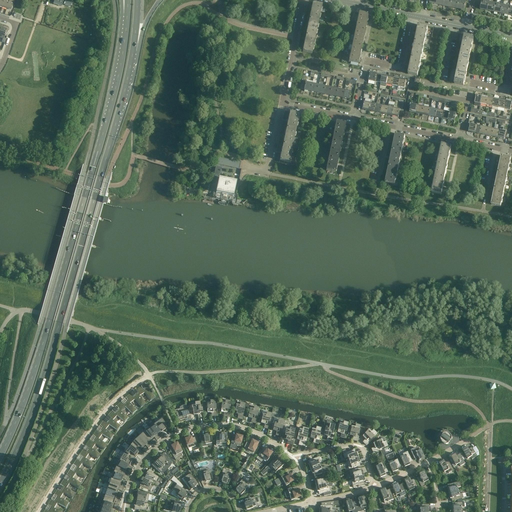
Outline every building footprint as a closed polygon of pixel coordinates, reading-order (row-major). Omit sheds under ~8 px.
[(15,0),(14,0),(9,0),(7,9),(11,11),(15,0)] [(459,1),(455,0),(452,0),(450,8),(457,9),(459,1)] [(459,1),(457,9),(464,11),(466,2),(459,1)] [(487,11),(489,2),(482,1),(480,9),(487,11)] [(496,4),(489,2),(487,11),(494,12),(496,4)] [(322,6),(312,4),(309,20),(319,22),(322,6)] [(503,5),(496,4),(494,12),(501,14),(503,5)] [(509,7),(503,5),(501,14),(508,15),(509,7)] [(365,31),(368,15),(359,13),(355,29),(365,31)] [(309,20),(306,36),(315,38),(319,22),(309,20)] [(418,26),(415,42),(424,44),(425,40),(428,28),(418,26)] [(0,38),(3,39),(4,36),(6,37),(8,31),(6,31),(6,30),(0,28),(0,38)] [(361,48),(365,31),(355,29),(353,40),(352,46),(361,48)] [(474,37),(464,35),(461,52),(470,54),(474,37)] [(315,38),(306,36),(302,52),(312,54),(315,40),(315,38)] [(415,42),(411,58),(421,60),(424,44),(415,42)] [(348,62),(356,64),(358,64),(361,48),(352,46),(348,62)] [(470,54),(461,52),(457,68),(467,70),(468,65),(470,54)] [(411,58),(408,74),(418,76),(421,60),(411,58)] [(467,70),(457,68),(454,84),(464,86),(467,70)] [(388,77),(382,75),(381,83),(380,86),(386,88),(387,85),(388,77)] [(310,92),(312,84),(306,82),(304,90),(310,92)] [(310,92),(317,93),(318,85),(312,84),(310,92)] [(317,93),(323,94),(325,86),(318,85),(317,93)] [(323,94),(330,96),(331,88),(325,86),(323,94)] [(336,97),(342,98),(344,90),(338,89),(336,97)] [(344,90),(342,98),(349,100),(351,92),(344,90)] [(416,114),(418,106),(411,104),(410,112),(416,114)] [(392,116),(394,108),(395,106),(389,105),(388,107),(386,115),(392,116)] [(416,114),(423,115),(424,107),(418,106),(416,114)] [(437,110),(431,108),(429,116),(435,118),(437,110)] [(442,119),(448,120),(450,112),(443,111),(442,119)] [(296,131),(299,114),(290,112),(286,128),(296,131)] [(450,112),(448,120),(455,122),(456,114),(450,112)] [(342,140),(345,124),(336,122),(332,138),(342,140)] [(292,147),(296,131),(286,128),(283,145),(292,147)] [(402,153),(405,136),(395,134),(392,151),(402,153)] [(338,156),(342,140),(332,138),(329,154),(338,156)] [(442,144),(438,160),(448,162),(451,146),(442,144)] [(292,147),(283,145),(279,161),(289,163),(292,147)] [(398,169),(402,153),(392,151),(389,167),(398,169)] [(338,156),(329,154),(325,171),(335,173),(338,156)] [(511,159),(501,157),(498,173),(507,175),(511,159)] [(438,160),(435,176),(444,178),(448,162),(438,160)] [(398,169),(389,167),(385,183),(395,185),(398,169)] [(504,191),(507,175),(498,173),(494,189),(504,191)] [(444,178),(435,176),(431,193),(441,195),(444,178)] [(219,178),(218,183),(216,193),(233,196),(236,182),(219,178)] [(77,186),(74,195),(75,195),(76,196),(79,196),(80,197),(81,197),(87,199),(88,199),(90,200),(91,200),(95,201),(97,202),(99,202),(102,203),(104,203),(104,204),(104,203),(108,205),(110,199),(106,197),(106,195),(107,193),(106,192),(105,192),(102,191),(100,191),(94,189),(93,189),(92,188),(91,188),(89,188),(84,186),(82,186),(79,185),(78,185),(78,184),(77,184),(77,185),(77,186)] [(504,191),(494,189),(491,205),(501,207),(504,191)] [(69,211),(100,220),(101,220),(101,219),(101,218),(100,217),(70,209),(69,209),(68,209),(68,210),(68,211),(69,211)] [(61,238),(92,247),(93,247),(93,246),(93,245),(92,245),(62,236),(61,236),(60,237),(60,238),(61,238)] [(53,264),(54,265),(84,273),(85,273),(86,273),(86,272),(86,271),(85,271),(54,262),(53,263),(53,264)] [(155,398),(148,387),(143,390),(141,386),(136,390),(138,394),(142,399),(147,396),(150,401),(155,398)] [(145,404),(142,399),(138,394),(133,397),(131,394),(126,397),(128,401),(133,407),(133,406),(138,403),(141,407),(145,404)] [(132,414),(137,411),(133,406),(133,407),(128,401),(124,405),(121,402),(116,406),(119,409),(124,414),(129,410),(132,414)] [(215,408),(215,402),(215,401),(210,401),(210,403),(206,403),(206,407),(207,407),(207,413),(212,413),(213,413),(213,417),(217,417),(217,408),(215,408)] [(230,408),(230,406),(230,401),(225,401),(225,403),(221,403),(221,407),(221,412),(224,413),(223,416),(230,417),(230,409),(230,408)] [(203,413),(202,408),(201,408),(200,405),(200,402),(195,402),(195,405),(191,406),(192,409),(193,409),(193,415),(198,415),(198,414),(199,414),(200,418),(203,417),(203,413)] [(244,411),(244,408),(245,404),(240,403),(240,405),(236,404),(235,408),(236,408),(234,414),(239,415),(240,415),(239,419),(243,420),(245,411),(244,411)] [(191,420),(188,410),(187,411),(186,408),(186,405),(184,405),(182,406),(181,407),(180,408),(180,409),(175,410),(177,416),(178,420),(179,420),(179,421),(185,419),(185,418),(186,418),(187,421),(191,420)] [(257,415),(258,412),(259,408),(254,407),(253,409),(250,408),(249,412),(248,418),(252,419),(254,419),(253,423),(256,424),(258,415),(257,415)] [(124,422),(128,418),(124,414),(119,409),(115,414),(112,411),(108,415),(111,418),(116,423),(120,418),(124,422)] [(272,414),(267,412),(266,415),(263,414),(261,417),(262,418),(261,423),(265,425),(265,424),(266,425),(265,428),(269,429),(271,421),(270,421),(271,418),(272,414)] [(121,426),(116,423),(111,418),(107,423),(104,420),(100,425),(103,428),(109,432),(113,427),(117,431),(121,426)] [(155,424),(161,432),(162,432),(164,430),(165,431),(169,428),(165,423),(164,421),(163,421),(162,419),(155,424)] [(283,425),(284,421),(279,420),(278,422),(275,421),(274,425),(273,431),(277,432),(278,432),(277,436),(281,437),(283,428),(282,428),(283,425)] [(342,438),(345,439),(348,430),(347,430),(348,423),(343,422),(343,424),(339,423),(338,427),(339,427),(337,433),(343,434),(342,438)] [(161,432),(155,424),(151,427),(150,425),(149,426),(159,440),(161,438),(158,434),(161,432)] [(328,440),(332,441),(334,433),(333,433),(335,426),(330,424),(329,427),(326,426),(324,429),(325,430),(324,435),(329,437),(328,440)] [(355,437),(354,441),(357,441),(360,433),(359,433),(360,426),(355,424),(355,427),(351,426),(350,430),(351,430),(349,435),(355,437)] [(157,441),(158,440),(159,440),(149,426),(148,426),(149,428),(145,431),(151,439),(154,437),(157,441)] [(315,443),(318,444),(320,436),(319,435),(321,428),(316,427),(315,429),(312,428),(311,432),(312,432),(310,438),(316,440),(315,443)] [(102,442),(103,440),(106,437),(110,440),(114,435),(109,432),(103,428),(100,433),(96,430),(93,435),(96,438),(102,442)] [(293,436),(295,430),(295,429),(288,428),(287,430),(286,430),(285,433),(282,432),(281,436),(285,436),(284,439),(288,440),(287,443),(289,443),(288,444),(292,445),(294,437),(293,436)] [(301,446),(304,447),(307,437),(306,437),(308,430),(303,429),(302,430),(299,429),(298,434),(297,440),(300,441),(299,444),(301,445),(301,446)] [(366,446),(372,440),(372,439),(374,436),(377,434),(373,430),(371,432),(369,429),(366,432),(362,436),(366,441),(364,443),(366,446)] [(138,434),(150,447),(152,445),(149,442),(151,439),(145,431),(140,435),(139,434),(138,434)] [(212,443),(211,440),(212,440),(212,436),(211,436),(210,433),(205,434),(205,436),(203,436),(204,440),(201,440),(202,447),(207,446),(207,444),(212,443)] [(226,447),(226,440),(227,440),(227,437),(226,437),(227,434),(221,433),(221,435),(219,435),(219,439),(216,439),(216,446),(221,446),(222,443),(222,447),(226,447)] [(447,444),(449,442),(450,443),(451,443),(451,442),(452,441),(451,440),(452,438),(452,437),(451,436),(451,435),(450,435),(450,434),(449,434),(448,434),(448,433),(447,433),(446,433),(443,434),(441,437),(441,439),(441,440),(441,441),(442,442),(442,443),(443,443),(443,444),(444,444),(445,444),(446,444),(446,445),(447,445),(447,444)] [(138,435),(139,436),(135,440),(142,448),(145,445),(148,449),(150,447),(138,434),(138,435)] [(236,450),(236,446),(240,447),(242,440),(242,437),(236,435),(236,436),(233,436),(230,448),(236,450)] [(199,449),(196,440),(195,437),(192,438),(191,437),(185,439),(186,443),(188,449),(192,448),(193,451),(199,449)] [(107,445),(102,442),(96,438),(93,442),(90,440),(86,445),(90,447),(96,451),(99,446),(104,449),(107,445)] [(388,446),(386,441),(383,442),(382,439),(378,440),(378,441),(373,443),(375,449),(372,450),(373,453),(380,451),(382,450),(381,449),(383,448),(388,446)] [(131,445),(130,443),(129,444),(130,445),(138,452),(142,455),(144,453),(140,450),(142,448),(135,440),(131,445)] [(249,454),(250,455),(251,455),(252,455),(253,455),(253,454),(254,453),(257,447),(256,447),(258,443),(252,441),(252,442),(248,440),(244,448),(245,448),(243,452),(249,454)] [(177,443),(171,446),(172,447),(169,449),(176,460),(181,457),(179,454),(182,452),(179,446),(177,443)] [(124,452),(134,460),(134,459),(137,456),(136,455),(138,453),(138,452),(130,445),(129,444),(128,445),(130,446),(124,452)] [(100,454),(96,451),(90,447),(87,452),(83,450),(79,455),(83,457),(89,461),(92,456),(97,459),(100,454)] [(468,459),(471,457),(472,460),(477,457),(472,448),(469,450),(467,447),(465,449),(462,451),(463,451),(465,454),(464,454),(466,456),(468,459)] [(267,461),(271,456),(270,456),(272,453),(267,449),(266,450),(264,448),(256,458),(261,462),(263,459),(267,461)] [(421,452),(420,449),(417,450),(416,448),(410,450),(415,460),(418,458),(419,460),(421,460),(421,459),(425,458),(425,457),(424,458),(422,454),(423,454),(422,452),(421,452)] [(349,461),(358,457),(356,452),(355,453),(354,450),(343,454),(345,459),(348,458),(349,461)] [(409,463),(412,461),(408,451),(402,454),(404,457),(401,458),(402,461),(401,461),(403,464),(403,463),(405,467),(404,467),(408,466),(410,465),(409,463)] [(134,460),(124,452),(120,460),(119,459),(118,460),(129,466),(130,465),(131,463),(132,463),(134,460)] [(161,455),(157,459),(164,466),(167,469),(168,468),(169,467),(170,465),(171,465),(171,464),(171,463),(172,462),(168,458),(163,453),(161,456),(161,455)] [(400,467),(396,457),(394,453),(386,456),(389,463),(390,466),(389,466),(390,469),(391,469),(392,472),(392,473),(396,471),(398,470),(397,468),(400,467)] [(454,455),(450,458),(451,457),(453,460),(453,461),(454,463),(456,466),(459,464),(460,467),(466,464),(460,455),(457,456),(456,454),(454,455)] [(310,469),(320,465),(318,462),(321,461),(319,456),(308,461),(309,464),(308,464),(310,469)] [(94,464),(89,461),(83,457),(80,462),(76,459),(73,465),(77,467),(83,471),(86,466),(91,469),(94,464)] [(358,457),(349,461),(350,464),(347,465),(349,469),(353,468),(354,468),(360,466),(359,463),(360,462),(358,457)] [(167,469),(164,466),(157,459),(153,462),(154,463),(151,465),(156,470),(157,470),(160,474),(161,473),(162,473),(163,473),(164,472),(165,471),(166,470),(167,469)] [(116,466),(126,471),(128,468),(132,470),(133,468),(129,466),(118,460),(118,461),(119,461),(116,466)] [(276,472),(278,470),(279,470),(282,468),(281,467),(284,465),(280,461),(279,462),(278,461),(275,463),(273,461),(265,468),(265,469),(260,473),(263,476),(273,469),(276,472)] [(444,472),(447,471),(449,473),(454,470),(449,461),(446,463),(444,461),(442,462),(443,462),(439,464),(440,464),(442,467),(441,467),(442,470),(443,469),(444,472)] [(380,477),(379,478),(383,476),(385,476),(384,473),(388,472),(383,462),(378,464),(379,466),(376,467),(377,471),(378,474),(379,473),(380,477)] [(320,465),(310,469),(312,474),(313,474),(314,476),(325,472),(328,471),(326,466),(321,468),(320,465)] [(128,478),(129,476),(125,474),(126,471),(116,466),(114,471),(113,471),(112,472),(128,478)] [(87,474),(83,471),(77,467),(74,472),(70,469),(66,474),(70,477),(76,481),(80,476),(84,479),(87,474)] [(206,472),(205,467),(199,469),(201,475),(201,476),(202,482),(205,481),(206,482),(208,482),(213,480),(211,474),(210,474),(209,471),(206,472)] [(221,483),(223,484),(228,485),(230,479),(229,479),(230,475),(228,474),(229,470),(223,468),(221,475),(219,481),(222,482),(221,483)] [(354,478),(363,476),(362,471),(361,471),(361,468),(354,469),(354,470),(349,471),(350,476),(353,475),(354,478)] [(143,478),(152,483),(153,480),(156,481),(158,477),(153,474),(154,474),(147,471),(146,474),(145,473),(143,478)] [(421,487),(426,485),(425,482),(428,481),(426,478),(427,477),(426,475),(425,475),(424,472),(425,471),(424,471),(421,473),(420,473),(419,474),(420,476),(416,478),(421,487)] [(128,478),(112,472),(112,473),(113,473),(111,478),(121,482),(123,479),(127,481),(128,478)] [(194,479),(190,473),(185,477),(187,480),(185,482),(187,485),(186,485),(190,491),(194,488),(196,487),(195,486),(198,484),(194,478),(194,479)] [(290,476),(288,473),(277,479),(274,481),(277,486),(280,484),(284,482),(286,486),(291,483),(291,482),(294,481),(291,475),(290,476)] [(316,486),(330,483),(330,480),(328,480),(326,475),(315,478),(315,481),(316,486)] [(363,476),(354,478),(354,481),(352,482),(353,487),(358,485),(358,487),(365,486),(364,481),(365,481),(363,476)] [(81,483),(76,481),(70,477),(67,482),(63,479),(60,484),(64,487),(70,491),(70,490),(73,485),(78,488),(81,483)] [(121,482),(111,478),(109,483),(108,482),(107,483),(123,489),(124,487),(120,485),(121,482)] [(152,483),(143,478),(140,483),(141,483),(139,486),(146,489),(150,491),(153,487),(150,485),(152,483)] [(248,483),(244,478),(239,483),(234,487),(236,489),(235,490),(237,492),(240,495),(245,491),(244,490),(247,488),(245,486),(248,483)] [(407,479),(404,481),(403,481),(403,482),(404,481),(406,485),(407,488),(407,487),(409,491),(412,490),(413,492),(418,489),(413,479),(410,481),(409,478),(407,479)] [(449,494),(459,491),(458,488),(461,487),(459,482),(448,485),(449,488),(448,489),(449,494)] [(123,489),(107,483),(107,485),(109,485),(107,490),(117,493),(118,490),(123,492),(123,489)] [(330,483),(316,486),(317,492),(318,491),(319,494),(323,493),(324,496),(331,495),(330,492),(329,487),(331,486),(330,483)] [(395,485),(392,486),(391,486),(391,487),(392,486),(394,490),(393,490),(394,492),(395,492),(396,495),(399,494),(400,497),(406,494),(401,485),(398,486),(397,484),(395,485)] [(182,488),(176,485),(173,490),(176,492),(175,494),(178,496),(177,497),(183,501),(186,497),(187,495),(186,494),(187,491),(182,488)] [(72,498),(75,493),(70,490),(70,491),(64,487),(61,492),(57,489),(54,495),(58,497),(64,501),(64,500),(67,495),(72,498)] [(296,487),(287,489),(288,491),(284,492),(286,498),(290,496),(291,500),(297,498),(300,497),(298,491),(297,491),(296,487)] [(382,497),(383,500),(385,503),(388,502),(393,500),(389,490),(386,491),(385,489),(383,490),(379,491),(379,492),(380,491),(381,495),(382,497)] [(103,495),(119,501),(120,498),(116,497),(117,494),(117,493),(107,490),(105,494),(104,494),(103,495)] [(135,501),(145,502),(145,499),(148,500),(149,495),(144,494),(144,493),(137,491),(137,495),(136,495),(135,501)] [(460,494),(459,491),(449,494),(451,499),(452,502),(458,500),(458,501),(463,501),(462,499),(464,498),(462,493),(460,494)] [(119,501),(103,495),(103,496),(105,496),(103,501),(113,505),(113,504),(114,504),(114,501),(119,503),(119,501)] [(69,503),(64,500),(64,501),(58,497),(55,502),(51,499),(48,505),(52,507),(58,511),(58,510),(61,505),(66,508),(69,503)] [(245,505),(246,510),(253,508),(252,507),(256,506),(255,504),(259,502),(257,497),(251,498),(245,500),(246,503),(244,503),(245,505)] [(355,502),(357,511),(359,511),(363,511),(363,508),(366,507),(365,504),(365,501),(364,501),(363,497),(358,499),(358,501),(355,502)] [(170,510),(173,511),(175,511),(179,511),(181,508),(181,506),(180,506),(181,503),(174,501),(174,502),(168,500),(166,506),(171,507),(170,510)] [(113,505),(103,501),(101,506),(100,505),(99,506),(115,511),(116,509),(112,508),(113,505)] [(145,502),(135,501),(134,506),(135,506),(134,509),(141,510),(146,511),(147,506),(144,505),(145,502)] [(357,511),(355,502),(352,503),(351,501),(346,502),(347,506),(346,506),(347,509),(348,509),(349,511),(352,511),(357,511)] [(452,511),(462,511),(462,508),(465,508),(464,502),(463,502),(463,501),(458,501),(458,503),(452,503),(453,506),(452,506),(452,511)] [(319,511),(329,511),(332,511),(332,506),(334,506),(334,502),(321,503),(321,506),(320,506),(320,509),(319,509),(319,511)]
